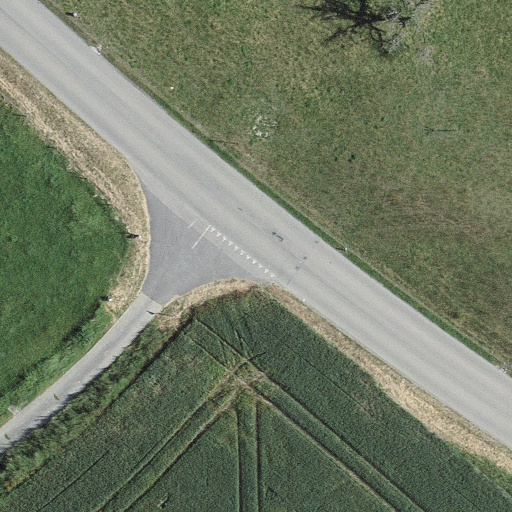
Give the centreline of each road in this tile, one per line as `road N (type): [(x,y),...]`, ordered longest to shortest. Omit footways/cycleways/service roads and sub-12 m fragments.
road 1 (secondary): [(511,412),(231,202),(0,3)]
road 2 (track): [(0,443),(84,375),(231,202)]
